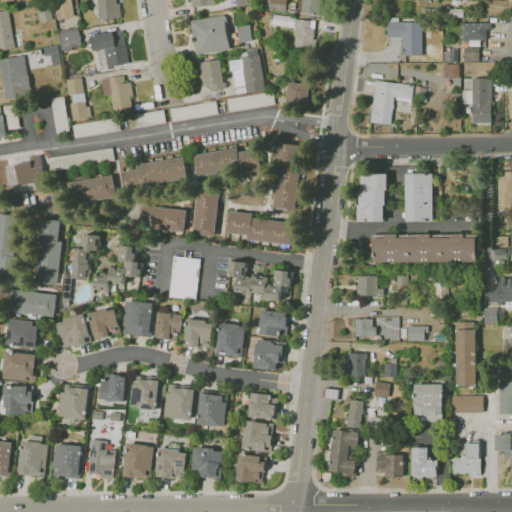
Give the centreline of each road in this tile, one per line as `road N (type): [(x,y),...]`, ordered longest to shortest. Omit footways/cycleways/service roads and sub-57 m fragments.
road 1 (tertiary): [(354,0),(292,511)]
road 2 (residential): [(293,504),(0,507)]
road 3 (residential): [(511,504),(293,504)]
road 4 (residential): [(335,147),(511,146)]
